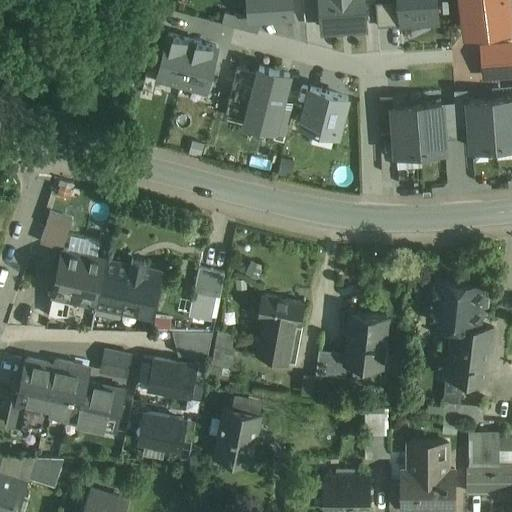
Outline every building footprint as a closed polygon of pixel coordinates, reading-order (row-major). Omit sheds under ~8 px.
[(293,13),(292,0),(249,0),(250,16),(293,13)] [(320,0),(322,29),(369,26),(367,0),(320,0)] [(436,0),(400,0),(402,23),(438,21),(436,0)] [(507,0),(463,0),(467,29),(510,24),(507,0)] [(206,87),(218,46),(169,33),(158,74),(206,87)] [(244,121),(279,130),(294,71),(259,62),(244,121)] [(511,82),(492,83),(497,159),(511,158),(511,82)] [(465,162),(497,159),(492,83),(461,85),(465,162)] [(348,96),(311,86),(302,123),(338,132),(348,96)] [(453,164),(444,89),(416,92),(423,167),(453,164)] [(416,92),(386,95),(394,170),(423,167),(416,92)] [(57,242),(61,224),(72,226),(74,212),(49,208),(44,239),(57,242)] [(104,257),(85,253),(86,251),(63,247),(55,286),(56,287),(56,286),(65,288),(64,288),(66,289),(66,288),(94,294),(93,303),(96,304),(106,256),(105,255),(104,257)] [(162,269),(106,257),(107,256),(106,256),(96,304),(97,304),(98,299),(122,304),(121,307),(123,307),(123,305),(153,311),(162,269)] [(225,270),(200,265),(195,288),(217,293),(221,294),(225,270)] [(484,282),(434,276),(433,290),(430,290),(426,294),(425,301),(429,306),(431,306),(431,309),(440,310),(439,320),(454,322),(454,321),(479,324),(484,282)] [(217,293),(195,288),(194,288),(190,310),(213,314),(217,293)] [(305,300),(262,291),(258,313),(264,314),(257,352),(296,360),(303,320),(301,320),(305,300)] [(387,313),(351,309),(345,360),(348,361),(348,356),(380,359),(379,364),(382,364),(387,313)] [(479,324),(454,321),(454,322),(448,375),(487,379),(494,325),(479,324)] [(213,329),(179,329),(179,353),(208,354),(213,329)] [(235,332),(219,329),(216,344),(232,347),(232,346),(235,332)] [(232,347),(216,344),(214,355),(233,359),(235,347),(232,346),(232,347)] [(347,350),(320,347),(317,370),(346,374),(348,361),(345,360),(347,350)] [(135,356),(106,351),(102,373),(130,379),(135,356)] [(89,366),(57,359),(56,364),(28,357),(20,394),(16,393),(10,420),(43,428),(47,408),(68,413),(67,417),(115,428),(124,388),(86,379),(89,366)] [(195,365),(155,357),(150,385),(190,393),(195,365)] [(485,403),(445,399),(443,413),(483,417),(485,403)] [(261,410),(226,403),(216,454),(218,455),(219,449),(250,455),(249,461),(251,461),(261,410)] [(185,418),(145,411),(140,439),(179,446),(185,418)] [(382,431),(382,415),(368,415),(368,431),(382,431)] [(368,431),(366,432),(366,456),(390,456),(390,431),(382,431),(368,431)] [(499,432),(473,433),(473,465),(493,464),(499,464),(499,463),(499,432)] [(448,440),(410,440),(410,468),(403,468),(402,480),(402,504),(402,506),(454,506),(455,468),(448,468),(448,440)] [(64,456),(35,455),(29,476),(55,485),(64,456)] [(511,463),(499,463),(499,464),(493,464),(493,472),(511,472),(511,473),(511,463)] [(473,465),(467,465),(466,491),(493,491),(493,489),(493,472),(493,464),(473,465)] [(18,511),(28,481),(0,472),(0,511),(18,511)] [(511,472),(493,472),(493,489),(510,489),(511,473),(511,472)] [(371,473),(325,473),(324,509),(370,510),(371,473)] [(402,480),(390,480),(390,481),(390,504),(402,504),(402,480)] [(125,511),(129,500),(91,488),(83,511),(125,511)]
